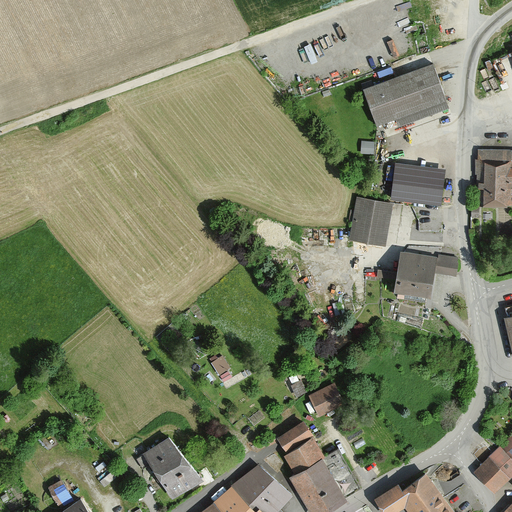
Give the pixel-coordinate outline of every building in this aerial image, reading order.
[(433,64),(363,89),(376,124),(446,99),(433,64)] [(374,142),(365,141),(364,153),(373,153),(374,142)] [(511,151),(479,151),(479,203),(511,204),(511,199),(511,151)] [(444,178),(394,172),(391,197),(441,204),(444,178)] [(390,202),(359,197),(352,238),(383,244),(390,202)] [(433,257),(404,252),(397,295),(422,299),(423,293),(427,293),(433,257)] [(447,259),(439,258),(437,271),(455,273),(457,257),(447,255),(447,259)] [(348,340),(344,334),(331,344),(336,350),(348,340)] [(220,357),(212,362),(219,373),(227,368),(220,357)] [(298,381),(292,384),(298,395),(304,392),(298,381)] [(334,384),(311,395),(320,413),(343,402),(334,384)] [(311,434),(303,421),(280,437),(288,449),(311,434)] [(270,444),(279,439),(276,434),(267,439),(270,444)] [(313,511),(319,511),(361,488),(338,448),(325,455),(317,442),(315,444),(311,436),(286,453),(297,471),(291,475),(313,511)] [(172,437),(137,458),(143,468),(153,463),(174,498),(199,482),(172,437)] [(511,461),(499,448),(476,472),(493,490),(511,472),(511,461)] [(256,467),(233,485),(260,510),(263,506),(268,511),(280,511),(295,495),(263,465),(256,467)] [(398,485),(377,498),(387,511),(391,511),(406,503),(410,510),(406,511),(453,511),(425,473),(402,491),(398,485)] [(73,498),(63,480),(50,487),(59,503),(64,500),(65,503),(73,498)] [(233,485),(214,503),(222,511),(268,511),(263,506),(260,510),(233,485)] [(91,511),(83,499),(62,511),(91,511)] [(222,511),(214,503),(202,511),(222,511)] [(511,511),(511,503),(503,511),(511,511)]
